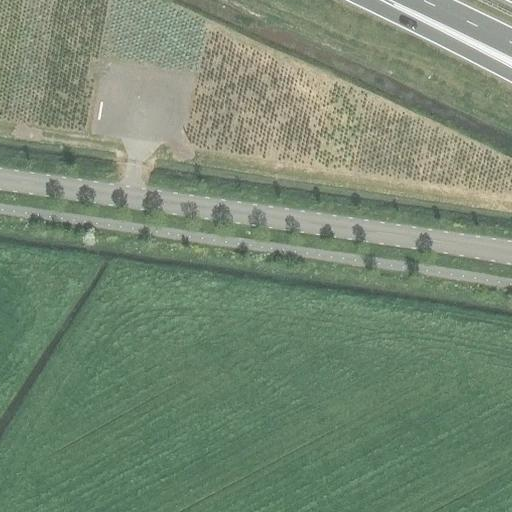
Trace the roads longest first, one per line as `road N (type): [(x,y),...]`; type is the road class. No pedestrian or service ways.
road 1 (secondary): [(511,253),(0,180)]
road 2 (trunk): [(373,0),(511,76)]
